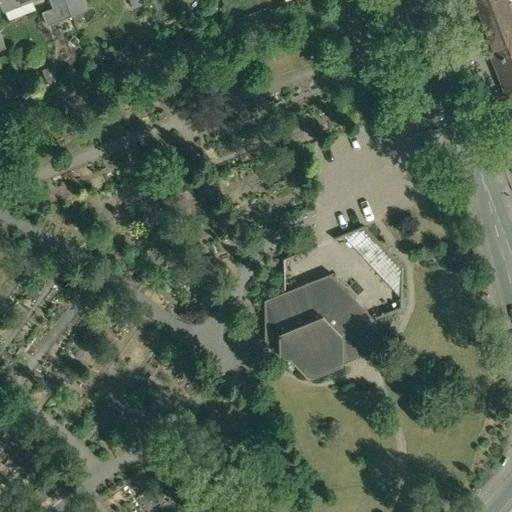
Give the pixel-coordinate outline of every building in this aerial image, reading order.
[(3,0),(7,9),(29,0),(3,0)] [(68,0),(52,0),(55,8),(60,21),(75,16),(68,0)] [(511,15),(506,0),(472,0),(497,64),(511,58),(511,15)] [(55,8),(45,12),(50,25),(60,21),(55,8)] [(511,58),(497,64),(511,100),(511,99),(511,58)] [(354,224),(341,237),(384,281),(389,275),(391,277),(398,269),(354,224)] [(335,270),(268,300),(268,341),(283,341),(283,356),(293,356),(312,378),(345,362),(345,361),(378,346),(377,318),(335,270)]
